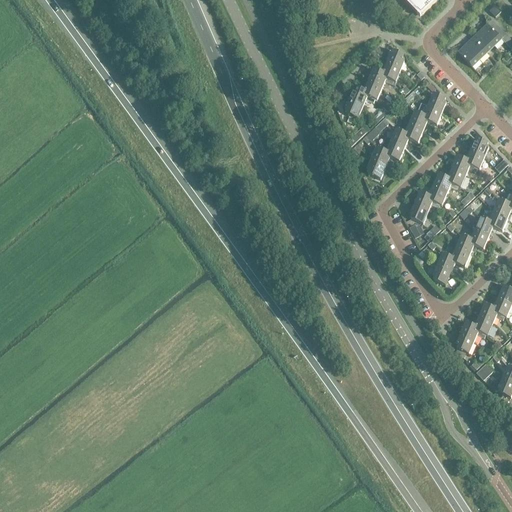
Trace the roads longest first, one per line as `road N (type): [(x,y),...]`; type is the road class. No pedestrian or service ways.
road 1 (motorway): [(49,0),(417,511)]
road 2 (motorway): [(458,511),(314,274),(189,0)]
road 3 (secondary): [(511,504),(359,255),(228,0)]
road 4 (residential): [(444,312),(423,290),(382,209),(486,109)]
road 5 (residential): [(486,109),(423,40),(465,2)]
